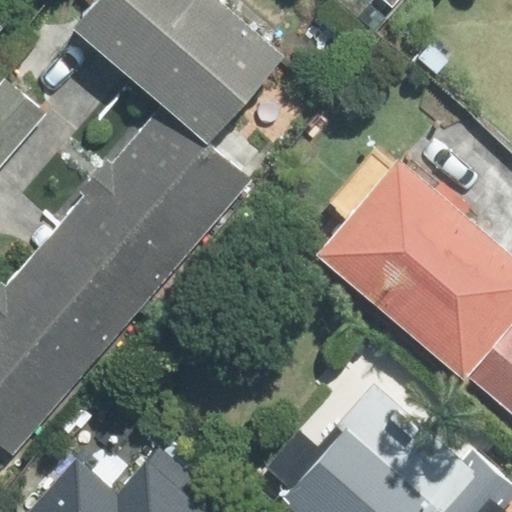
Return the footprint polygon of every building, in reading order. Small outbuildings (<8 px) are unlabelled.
[(0,291),(0,433),(18,448),(269,163),(224,124),(298,40),(253,0),(98,0),(85,15),(175,94),(0,291)] [(366,0),(387,19),(404,0),(366,0)] [(0,166),(53,108),(10,69),(0,79),(0,166)] [(511,221),(415,140),(331,238),(511,390),(511,221)] [(511,511),(511,477),(397,372),(288,490),(311,511),(511,511)] [(278,511),(268,503),(260,511),(278,511)]
